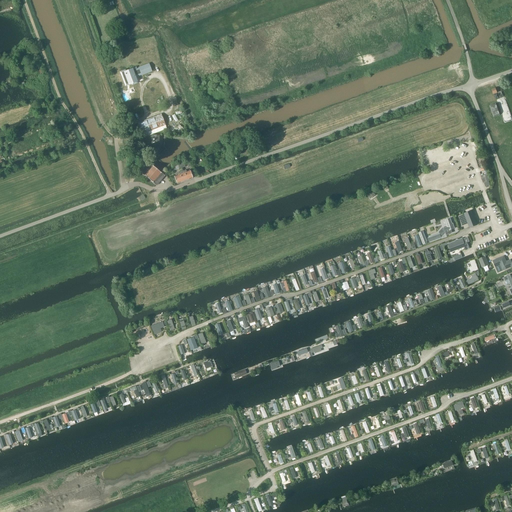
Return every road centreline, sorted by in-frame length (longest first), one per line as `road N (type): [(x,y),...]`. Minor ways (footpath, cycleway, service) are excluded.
road 1 (unclassified): [(471,85),(169,190),(132,184),(0,236)]
road 2 (track): [(109,195),(60,98),(24,0)]
road 3 (track): [(57,0),(117,144)]
road 4 (unclassified): [(511,210),(471,85)]
